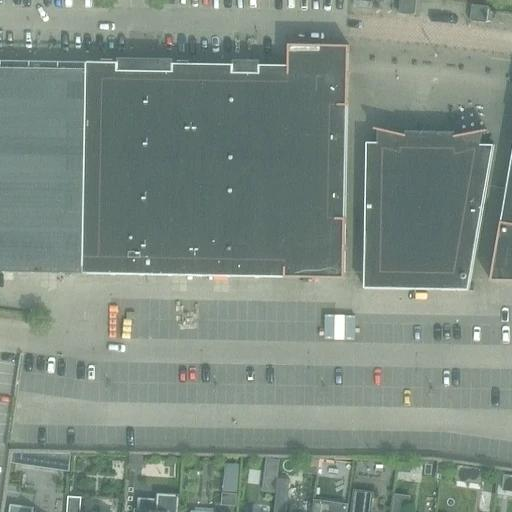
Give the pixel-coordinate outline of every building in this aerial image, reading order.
[(400,0),(399,14),(415,16),(416,0),(400,0)] [(472,5),(470,21),(486,24),(489,7),(472,5)] [(0,70),(0,273),(29,274),(53,275),(83,275),(171,277),(187,277),(213,277),(229,278),(342,280),(344,280),(345,280),(345,279),(348,101),(348,80),(349,80),(349,74),(348,74),(349,52),(349,47),(343,47),(322,47),(322,46),(316,46),(316,47),(294,46),(289,46),(288,51),(289,51),(289,67),(260,67),(260,75),(233,74),(233,66),(174,65),(173,73),(118,72),(118,64),(29,62),(29,71),(0,70)] [(375,129),(374,131),(378,132),(378,144),(367,144),(364,290),(469,291),(494,146),(481,146),(483,133),(487,133),(487,131),(481,132),(481,133),(460,137),(460,136),(454,137),(455,139),(455,142),(436,145),(425,145),(406,141),(406,138),(407,136),(401,135),(401,136),(380,131),(380,130),(375,129)] [(511,156),(490,282),(511,282),(511,156)] [(0,455),(16,458),(18,445),(0,442),(0,455)] [(278,480),(274,511),(286,511),(290,481),(278,480)] [(371,511),(374,493),(354,490),(350,511),(371,511)] [(155,511),(136,511),(179,511),(180,495),(156,493),(156,499),(155,511)] [(68,497),(67,511),(80,511),(82,498),(68,497)] [(312,511),(330,511),(332,504),(314,502),(312,511)]
